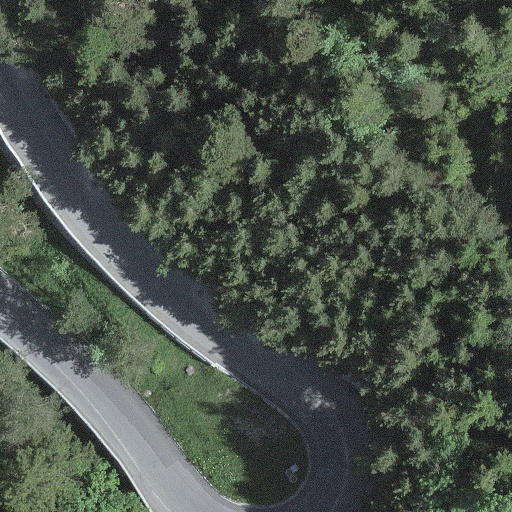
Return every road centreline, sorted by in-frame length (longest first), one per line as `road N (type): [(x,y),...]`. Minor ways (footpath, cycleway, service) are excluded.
road 1 (residential): [(318,511),(333,489),(326,428),(148,263),(47,133),(0,51)]
road 2 (residential): [(0,297),(136,420),(208,511)]
